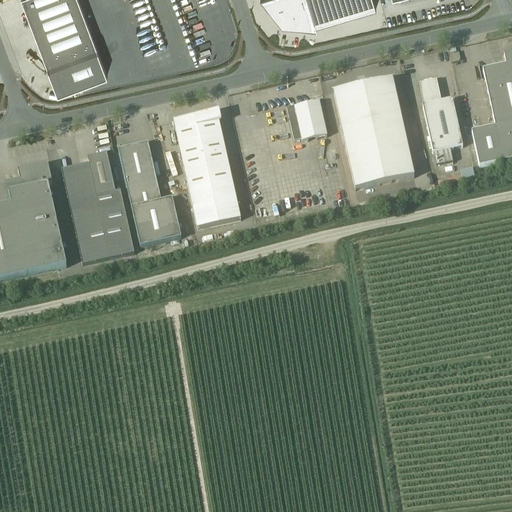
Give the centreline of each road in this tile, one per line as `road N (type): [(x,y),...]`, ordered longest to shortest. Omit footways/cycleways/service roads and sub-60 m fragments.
road 1 (unclassified): [(0,319),(511,197)]
road 2 (unclassified): [(262,78),(509,24)]
road 3 (unclassified): [(25,129),(262,78)]
